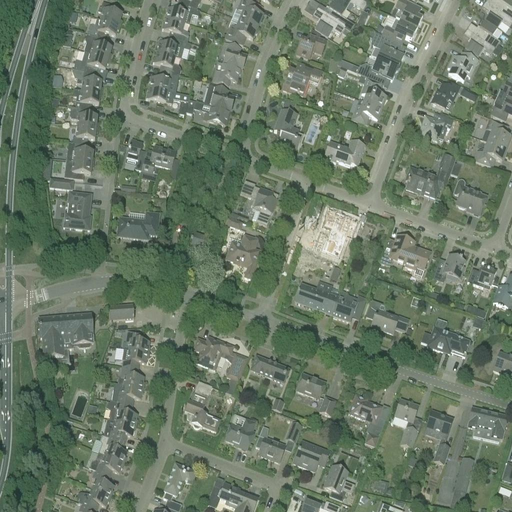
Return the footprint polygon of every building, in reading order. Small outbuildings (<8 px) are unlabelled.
[(181,0),(182,0),(179,7),(192,11),(196,13),(199,5),(192,2),(192,0),(181,0)] [(256,16),(258,12),(259,8),(245,1),(242,0),(241,0),(237,13),(235,12),(232,20),(257,31),(262,19),(256,16)] [(357,0),(334,0),(332,4),(345,12),(349,5),(357,10),(362,13),(362,14),(367,6),(362,3),(357,0)] [(399,0),(394,11),(399,14),(395,22),(416,32),(422,20),(417,18),(421,10),(415,7),(406,3),(399,0)] [(490,0),(487,0),(485,4),(511,22),(511,12),(510,11),(511,8),(511,2),(508,0),(499,0),(498,2),(495,3),(490,0)] [(345,12),(332,4),(328,11),(325,11),(319,7),(315,13),(344,31),(348,25),(349,24),(340,19),(345,12)] [(511,22),(485,4),(481,10),(488,14),(488,17),(483,23),(496,32),(501,25),(508,31),(511,27),(511,22)] [(99,11),(97,16),(102,17),(100,23),(118,28),(119,28),(121,23),(119,23),(121,17),(115,15),(112,14),(114,9),(114,8),(107,6),(102,5),(100,11),(99,11)] [(196,13),(192,11),(179,7),(177,13),(167,11),(166,16),(167,16),(165,22),(183,27),(189,28),(191,18),(197,19),(199,14),(196,13)] [(344,32),(344,31),(315,13),(311,19),(318,23),(318,25),(314,33),(327,41),(331,34),(339,39),(341,36),(344,32)] [(385,28),(380,39),(396,47),(397,46),(401,48),(405,41),(410,44),(416,32),(395,22),(388,19),(385,26),(385,28)] [(257,31),(232,20),(228,28),(230,29),(224,42),(242,49),(245,40),(252,43),(255,37),(256,37),(258,32),(257,32),(257,31)] [(89,29),(86,37),(95,40),(101,42),(104,42),(106,37),(108,37),(114,39),(116,33),(118,34),(119,28),(118,28),(100,23),(96,21),(94,28),(91,27),(89,29)] [(359,21),(356,26),(362,29),(364,24),(359,21)] [(163,27),(161,33),(171,35),(170,41),(187,46),(188,39),(187,39),(188,37),(186,35),(182,33),(183,27),(165,22),(164,28),(163,27)] [(470,26),(466,32),(495,51),(500,55),(502,51),(497,48),(499,44),(496,42),(491,39),(496,32),(483,23),(479,30),(476,31),(470,26)] [(348,25),(344,31),(349,34),(353,27),(348,25)] [(301,42),(295,58),(308,63),(311,55),(320,58),(326,44),(319,42),(320,38),(311,32),(309,38),(308,38),(305,44),(301,42)] [(466,32),(462,38),(469,42),(469,45),(464,52),(473,57),(477,60),(482,53),(490,59),(492,55),(497,59),(500,55),(495,51),(466,32)] [(374,50),(370,59),(376,62),(397,71),(398,69),(403,58),(401,58),(397,56),(401,49),(401,48),(397,46),(396,47),(380,39),(374,36),(370,44),(373,50),(374,50)] [(109,62),(110,57),(109,57),(111,51),(105,49),(106,43),(86,37),(84,44),(86,46),(83,55),(84,55),(109,62)] [(158,50),(156,55),(174,60),(180,62),(183,52),(185,52),(188,53),(190,47),(186,46),(187,46),(170,41),(168,47),(158,44),(157,50),(158,50)] [(242,72),(246,60),(237,57),(239,51),(225,46),(221,57),(225,58),(223,66),(242,72)] [(75,63),(73,73),(83,75),(93,77),(96,70),(104,73),(106,67),(107,67),(109,62),(84,55),(81,64),(75,63)] [(172,67),(174,60),(156,55),(155,61),(153,61),(152,66),(163,69),(161,76),(174,78),(178,79),(179,79),(180,73),(179,71),(178,69),(176,68),(172,67)] [(477,63),(461,55),(458,61),(453,58),(447,71),(450,73),(447,78),(462,85),(465,79),(469,81),(477,63)] [(358,71),(355,77),(366,82),(381,88),(380,88),(382,89),(383,88),(386,81),(390,83),(391,84),(396,73),(397,71),(376,62),(373,70),(365,67),(359,69),(358,71)] [(242,72),(223,66),(220,75),(216,74),(213,84),(227,89),(229,83),(235,85),(238,77),(239,77),(241,72),(242,72)] [(321,77),(307,71),(297,68),(295,75),(290,73),(282,93),(291,97),(292,95),(301,99),(302,99),(308,84),(317,87),(321,77)] [(330,68),(328,75),(335,76),(336,69),(330,68)] [(335,76),(335,77),(339,78),(343,80),(346,73),(342,71),(341,71),(337,69),(335,76)] [(71,72),(74,82),(76,82),(76,87),(81,87),(81,94),(99,96),(101,96),(101,91),(100,91),(101,84),(91,83),(93,77),(83,75),(73,73),(71,72)] [(150,79),(149,85),(150,86),(149,91),(167,95),(175,96),(177,86),(178,79),(174,78),(161,76),(160,82),(150,79)] [(366,82),(361,97),(365,99),(363,105),(379,111),(381,107),(382,107),(385,99),(379,97),(377,97),(380,88),(381,88),(366,82)] [(459,90),(456,88),(447,83),(444,89),(441,88),(437,97),(435,96),(430,106),(444,113),(448,104),(451,106),(459,90)] [(499,93),(496,100),(511,107),(511,87),(508,86),(506,85),(502,94),(499,93)] [(208,88),(203,107),(205,108),(211,109),(230,114),(233,102),(223,99),(225,93),(227,94),(227,93),(218,91),(210,89),(208,88)] [(147,97),(145,102),(165,106),(171,107),(172,102),(181,104),(187,105),(187,103),(188,99),(175,96),(167,95),(149,91),(147,97)] [(475,106),(478,98),(462,91),(459,98),(475,106)] [(73,93),(73,99),(76,100),(75,105),(75,111),(88,112),(89,106),(91,107),(98,107),(99,101),(100,101),(101,96),(99,96),(81,94),(73,93)] [(495,108),(490,117),(493,119),(502,123),(505,124),(507,119),(511,120),(511,107),(496,100),(493,107),(495,108)] [(196,105),(187,103),(187,105),(185,116),(192,118),(196,105)] [(284,103),(282,109),(292,112),(294,106),(284,103)] [(356,109),(351,123),(366,129),(366,128),(369,120),(371,121),(376,123),(379,115),(378,115),(379,111),(363,105),(359,103),(356,109)] [(184,118),(185,116),(187,105),(181,104),(178,117),(184,118)] [(230,115),(230,114),(211,109),(209,117),(205,116),(203,123),(225,129),(229,114),(230,115)] [(70,110),(69,120),(71,122),(77,123),(77,129),(95,131),(96,131),(97,126),(96,126),(97,119),(90,119),(87,118),(88,112),(75,111),(70,110)] [(298,136),(298,134),(291,131),(296,118),(281,113),(273,134),(276,135),(276,134),(280,135),(279,137),(281,138),(278,146),(296,152),(302,137),(298,136)] [(420,131),(418,137),(436,144),(437,142),(442,143),(446,131),(449,132),(452,123),(434,116),(432,122),(425,119),(422,126),(423,126),(421,131),(420,131)] [(505,153),(510,141),(503,138),(507,130),(489,122),(485,132),(491,135),(487,145),(505,153)] [(72,146),(74,146),(84,148),(85,142),(87,142),(94,143),(95,136),(96,136),(96,131),(95,131),(77,129),(75,140),(72,140),(72,146)] [(126,162),(124,167),(135,170),(134,172),(141,174),(145,157),(139,156),(140,153),(142,147),(136,145),(136,144),(131,143),(126,162)] [(357,170),(364,149),(350,144),(347,154),(339,151),(340,149),(329,145),(323,162),(335,166),(335,165),(349,170),(349,167),(357,170)] [(67,153),(65,163),(72,164),(91,166),(92,166),(93,161),(92,161),(92,155),(86,154),(83,153),(84,148),(74,146),(72,146),(67,145),(67,150),(68,152),(67,153)] [(477,155),(473,164),(491,171),(494,162),(500,165),(505,153),(487,145),(484,153),(482,152),(478,153),(478,155),(477,155)] [(145,157),(141,174),(156,178),(157,179),(159,171),(164,153),(158,151),(159,150),(154,149),(152,154),(152,157),(147,155),(146,155),(145,157)] [(164,153),(159,171),(170,174),(168,182),(174,183),(179,164),(176,163),(176,165),(173,165),(173,163),(175,155),(170,153),(170,154),(164,153)] [(447,184),(451,172),(456,160),(443,156),(439,168),(440,168),(436,180),(409,171),(405,184),(407,185),(405,192),(422,198),(422,197),(434,201),(438,192),(444,194),(447,184)] [(41,174),(40,180),(42,181),(45,181),(48,181),(49,182),(50,175),(51,162),(43,161),(41,174)] [(65,163),(63,181),(67,181),(70,182),(73,182),(80,183),(80,182),(81,177),(83,177),(90,178),(91,171),(92,172),(92,166),(91,166),(72,164),(65,163)] [(229,183),(232,173),(223,170),(221,179),(218,178),(218,180),(214,195),(225,198),(229,183)] [(71,193),(72,184),(50,181),(49,191),(71,193)] [(479,219),(486,200),(479,198),(480,196),(462,189),(463,187),(463,185),(462,184),(460,183),(458,184),(457,185),(453,196),(459,199),(455,208),(458,209),(458,210),(463,212),(464,211),(472,214),(471,216),(479,219)] [(252,196),(241,192),(244,186),(243,186),(240,195),(239,197),(253,202),(250,209),(253,210),(252,212),(259,214),(255,225),(266,229),(271,216),(276,203),(274,202),(272,198),(273,196),(259,191),(254,189),(252,196)] [(134,197),(135,190),(121,188),(120,196),(134,197)] [(88,219),(91,198),(68,195),(67,206),(76,207),(75,218),(64,217),(63,231),(89,233),(90,220),(88,219)] [(328,233),(320,255),(330,259),(344,220),(327,214),(321,231),(328,233)] [(117,232),(116,240),(122,240),(147,243),(148,238),(156,239),(157,229),(159,217),(145,216),(144,224),(118,221),(117,232)] [(304,236),(316,240),(322,222),(310,219),(304,236)] [(344,220),(330,259),(338,262),(346,239),(351,241),(356,228),(353,227),(355,223),(344,220)] [(239,233),(242,226),(227,221),(225,227),(239,233)] [(210,244),(212,236),(205,234),(203,240),(192,236),(191,239),(188,250),(196,253),(196,251),(206,255),(210,244)] [(248,267),(244,280),(250,282),(253,272),(259,254),(254,252),(257,243),(248,240),(243,238),(241,245),(229,241),(226,248),(229,249),(228,253),(225,263),(232,265),(233,263),(248,267)] [(404,268),(404,269),(414,273),(413,277),(421,280),(430,256),(412,250),(414,245),(405,242),(405,241),(402,239),(401,240),(396,238),(394,244),(388,242),(379,266),(389,270),(391,263),(404,268)] [(361,258),(364,249),(357,247),(354,255),(361,258)] [(453,260),(448,258),(445,265),(439,262),(432,281),(442,285),(446,277),(459,281),(460,280),(463,270),(462,270),(464,264),(461,263),(461,262),(453,259),(453,260)] [(495,274),(482,270),(481,274),(478,273),(478,274),(471,272),(468,281),(466,285),(482,291),(483,287),(490,290),(495,274)] [(511,300),(511,280),(508,279),(504,291),(498,289),(492,306),(506,312),(510,300),(511,300)] [(300,288),(294,306),(330,319),(337,301),(329,298),(331,291),(332,290),(318,285),(318,286),(315,293),(310,291),(300,288)] [(356,301),(345,298),(346,296),(339,294),(337,301),(330,319),(349,326),(354,313),(359,315),(365,301),(357,298),(356,301)] [(430,294),(427,301),(430,303),(434,304),(437,297),(430,294)] [(371,304),(365,321),(372,324),(370,329),(371,329),(372,328),(383,332),(383,334),(392,337),(394,332),(404,335),(407,326),(408,323),(398,319),(398,321),(376,313),(379,307),(371,304)] [(108,323),(133,321),(132,308),(107,310),(108,323)] [(467,309),(464,315),(472,318),(483,322),(485,315),(474,311),(467,309)] [(90,318),(64,320),(67,352),(72,352),(72,347),(78,347),(78,349),(80,351),(88,350),(89,348),(89,346),(92,346),(91,334),(93,332),(92,328),(91,326),(90,318)] [(67,352),(64,320),(38,322),(40,341),(41,341),(43,361),(63,359),(62,353),(67,352)] [(433,330),(430,338),(423,336),(420,345),(431,349),(430,351),(442,355),(443,353),(464,360),(466,356),(465,355),(469,344),(455,339),(456,338),(433,330)] [(127,334),(125,346),(129,346),(128,353),(148,356),(149,350),(148,350),(149,344),(142,344),(139,343),(140,337),(127,334)] [(197,342),(193,353),(199,355),(195,365),(204,369),(214,373),(219,360),(226,363),(231,367),(229,372),(227,371),(226,372),(225,373),(225,375),(226,376),(227,377),(226,380),(237,384),(246,362),(230,355),(232,350),(214,343),(208,340),(207,343),(206,345),(197,342)] [(115,351),(114,362),(121,363),(123,363),(121,370),(135,372),(136,366),(139,366),(145,367),(146,362),(147,362),(148,356),(128,353),(124,352),(123,352),(115,351)] [(508,360),(498,356),(496,364),(492,373),(503,377),(504,374),(511,377),(511,357),(509,357),(508,360)] [(283,386),(285,382),(289,372),(255,359),(250,373),(283,386)] [(118,382),(117,387),(122,388),(142,391),(143,386),(142,385),(143,380),(137,379),(134,379),(135,372),(121,370),(120,381),(118,382)] [(318,402),(321,396),(324,386),(302,377),(298,387),(296,394),(318,402)] [(186,420),(188,424),(188,425),(190,426),(191,426),(191,427),(192,428),(193,430),(195,431),(197,431),(199,430),(201,431),(201,430),(215,435),(219,426),(220,423),(201,416),(211,390),(207,389),(198,385),(193,396),(189,405),(188,405),(184,415),(186,416),(186,420)] [(112,394),(111,405),(129,408),(130,401),(133,402),(140,403),(141,397),(142,397),(142,391),(122,388),(117,387),(114,387),(112,394)] [(374,451),(385,424),(377,421),(381,411),(365,405),(366,403),(355,398),(351,408),(348,417),(369,425),(366,433),(366,434),(367,436),(367,437),(364,447),(374,451)] [(331,421),(337,405),(324,400),(318,416),(331,421)] [(283,405),(275,402),(272,412),(279,415),(283,405)] [(412,426),(414,420),(418,410),(400,403),(396,413),(394,420),(412,426)] [(109,406),(107,411),(110,413),(108,422),(115,424),(135,429),(136,423),(135,423),(137,418),(130,416),(127,415),(129,408),(111,405),(110,404),(109,406)] [(504,434),(507,419),(471,410),(466,430),(475,432),(476,430),(491,434),(490,440),(502,443),(504,434)] [(428,424),(425,431),(433,434),(432,439),(440,442),(444,444),(448,433),(452,423),(444,420),(443,421),(439,420),(440,418),(431,414),(428,424)] [(228,434),(225,443),(237,448),(237,450),(246,453),(250,444),(253,436),(251,435),(254,426),(247,423),(240,420),(236,429),(231,427),(228,434)] [(103,437),(103,439),(120,445),(122,445),(124,438),(126,439),(131,440),(133,435),(135,429),(115,424),(108,422),(107,422),(103,437)] [(290,455),(294,446),(301,430),(291,426),(285,442),(287,443),(284,449),(266,442),(267,432),(262,430),(260,435),(254,450),(260,452),(257,458),(279,466),(284,453),(290,455)] [(410,451),(416,434),(406,430),(400,448),(410,451)] [(101,447),(97,456),(123,466),(125,461),(124,460),(126,455),(122,453),(119,452),(122,446),(122,445),(120,445),(103,439),(102,439),(101,439),(99,445),(101,447)] [(313,452),(300,447),(293,466),(314,475),(317,467),(324,470),(329,456),(314,450),(313,452)] [(438,448),(432,465),(443,468),(443,469),(449,451),(442,449),(438,448)] [(91,465),(88,471),(94,474),(107,479),(109,473),(112,474),(118,476),(120,471),(121,472),(123,466),(97,456),(94,464),(91,465)] [(464,496),(473,463),(463,461),(454,494),(464,496)] [(509,485),(511,476),(511,467),(507,466),(502,483),(509,485)] [(191,486),(195,475),(174,467),(164,494),(166,495),(164,501),(167,503),(164,510),(168,511),(177,511),(180,508),(172,505),(174,499),(176,499),(182,483),(191,486)] [(331,494),(329,500),(342,505),(345,495),(350,497),(354,488),(343,484),(346,475),(332,470),(324,491),(331,494)] [(95,482),(91,492),(110,500),(112,494),(111,494),(113,489),(107,486),(104,485),(107,479),(94,474),(93,478),(91,481),(95,482)] [(374,491),(384,493),(385,487),(375,484),(374,491)] [(217,506),(219,501),(226,504),(225,507),(235,511),(253,511),(257,503),(235,494),(236,491),(224,487),(222,492),(213,489),(208,502),(217,506)] [(500,489),(498,495),(510,498),(511,493),(500,489)] [(77,499),(77,500),(77,501),(78,501),(78,502),(80,503),(78,507),(81,508),(92,511),(93,511),(96,506),(99,507),(105,510),(107,505),(108,505),(110,500),(91,492),(89,497),(81,496),(80,496),(79,496),(78,497),(77,498),(77,499)] [(427,509),(430,500),(419,497),(417,506),(427,509)] [(300,509),(298,511),(319,511),(320,511),(321,511),(338,511),(339,510),(325,504),(324,507),(322,506),(316,503),(314,507),(305,504),(302,510),(300,509)]
